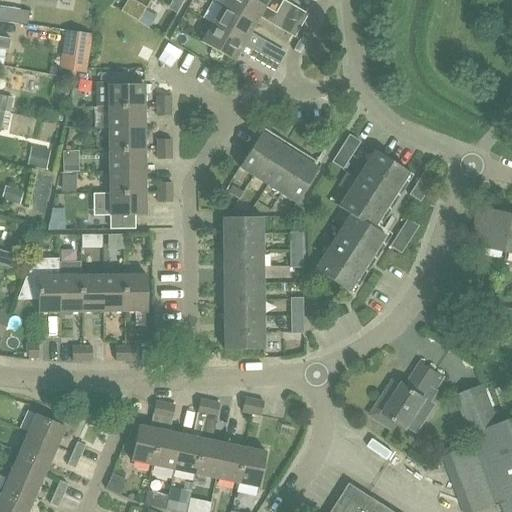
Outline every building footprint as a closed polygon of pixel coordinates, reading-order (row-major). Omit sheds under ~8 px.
[(221,7),(254,25),(264,7),(251,0),(215,0),(216,2),(222,5),(221,7)] [(282,3),(274,13),(287,20),(293,9),(282,3)] [(29,11),(29,10),(0,6),(0,20),(28,24),(34,25),(36,12),(29,11)] [(244,42),(254,25),(221,7),(211,24),(244,42)] [(145,8),(137,21),(149,28),(156,15),(145,8)] [(274,13),(269,22),(282,29),(287,20),(274,13)] [(201,41),(234,60),(244,42),(211,24),(201,41)] [(59,66),(86,73),(91,34),(64,30),(59,66)] [(0,47),(9,49),(10,38),(0,36),(0,47)] [(260,37),(254,48),(267,56),(273,44),(260,37)] [(267,56),(254,48),(249,58),(262,65),(267,56)] [(144,106),(144,83),(108,84),(108,105),(144,106)] [(155,95),(155,106),(172,105),(172,95),(155,95)] [(156,106),(156,116),(172,116),(172,105),(156,106)] [(108,107),(108,128),(144,127),(144,106),(108,107)] [(239,166),(268,184),(292,146),(263,127),(261,132),(239,166)] [(109,149),(144,149),(145,128),(108,128),(109,149)] [(343,169),(361,141),(349,134),(331,161),(343,169)] [(156,138),(157,148),(172,148),(172,138),(156,138)] [(296,202),(318,168),(321,164),(292,146),(268,184),(296,202)] [(109,171),(145,170),(144,149),(109,149),(109,171)] [(156,149),(157,159),(172,158),(172,149),(156,149)] [(409,172),(375,150),(366,165),(400,187),(409,172)] [(366,165),(357,178),(391,200),(400,187),(366,165)] [(420,201),(438,174),(427,166),(408,194),(420,201)] [(109,192),(145,192),(145,170),(109,171),(109,192)] [(357,178),(348,192),(382,214),(391,200),(357,178)] [(157,192),(173,192),(172,181),(157,182),(157,192)] [(109,193),(109,229),(135,229),(134,215),(145,214),(145,192),(109,193)] [(157,192),(156,202),(173,202),(173,192),(157,192)] [(348,192),(339,206),(385,236),(385,235),(373,227),(382,214),(348,192)] [(350,214),(341,227),(376,249),(385,236),(339,206),(338,207),(350,214)] [(485,246),(507,251),(511,229),(511,213),(480,207),(470,250),(483,253),(485,246)] [(222,217),(222,234),(262,233),(262,216),(222,217)] [(401,253),(419,225),(407,218),(389,246),(401,253)] [(341,227),(332,241),(367,263),(376,249),(341,227)] [(302,231),(289,231),(289,241),(302,241),(302,231)] [(222,234),(223,250),(262,250),(262,233),(222,234)] [(302,241),(289,241),(290,250),(302,250),(302,241)] [(332,241),(323,254),(358,277),(367,263),(332,241)] [(223,250),(223,267),(263,266),(262,250),(223,250)] [(290,250),(290,258),(303,259),(302,250),(290,250)] [(349,291),(358,277),(323,254),(314,269),(349,291)] [(290,259),(290,267),(303,267),(303,259),(290,259)] [(223,267),(223,283),(263,283),(263,266),(223,267)] [(146,274),(124,275),(125,311),(147,310),(146,274)] [(37,276),(37,312),(59,311),(59,275),(37,276)] [(81,275),(59,275),(59,311),(81,311),(81,275)] [(102,275),(81,275),(81,311),(103,311),(102,275)] [(124,275),(102,275),(103,311),(125,311),(124,275)] [(223,283),(223,300),(263,299),(263,283),(223,283)] [(303,297),(290,297),(290,306),(303,306),(304,306),(303,297)] [(223,300),(224,316),(263,315),(263,299),(223,300)] [(303,306),(290,306),(290,314),(303,314),(303,306)] [(0,335),(2,336),(10,316),(0,312),(0,335)] [(303,314),(290,315),(290,323),(303,323),(303,314)] [(224,316),(224,332),(264,332),(263,315),(224,316)] [(291,333),(304,334),(303,323),(290,323),(291,333)] [(224,349),(264,349),(264,332),(224,332),(224,349)] [(28,358),(39,358),(38,342),(27,342),(28,358)] [(72,362),(82,361),(82,345),(71,345),(72,362)] [(92,345),(82,345),(82,361),(92,361),(92,345)] [(115,361),(125,361),(125,345),(115,345),(115,361)] [(135,345),(125,345),(125,361),(136,361),(135,345)] [(435,391),(444,378),(421,363),(406,386),(403,384),(394,397),(384,391),(369,414),(392,430),(398,421),(407,428),(427,399),(426,398),(432,389),(435,391)] [(474,443),(442,456),(463,511),(476,511),(497,504),(499,511),(511,511),(511,417),(499,423),(484,384),(455,395),(474,443)] [(241,412),(251,414),(254,398),(244,396),(241,412)] [(203,432),(206,416),(210,400),(200,398),(196,414),(193,430),(203,432)] [(261,416),(264,400),(254,398),(251,414),(261,416)] [(152,416),(162,418),(165,402),(155,400),(152,416)] [(220,402),(210,400),(206,416),(216,418),(220,402)] [(172,420),(175,404),(165,402),(162,418),(172,420)] [(36,413),(27,433),(56,446),(65,426),(36,413)] [(130,460),(152,464),(160,429),(138,424),(130,460)] [(152,464),(173,469),(181,433),(160,429),(152,464)] [(173,469),(194,473),(202,438),(203,432),(193,430),(192,436),(181,433),(173,469)] [(27,433),(18,452),(48,465),(56,446),(27,433)] [(194,473),(216,478),(223,442),(202,438),(194,473)] [(77,441),(71,453),(80,457),(85,445),(77,441)] [(216,478),(237,482),(244,447),(223,442),(216,478)] [(259,487),(266,451),(244,447),(237,482),(259,487)] [(10,472),(39,485),(48,465),(18,452),(10,472)] [(71,453),(67,465),(75,468),(80,457),(71,453)] [(1,491),(31,504),(39,485),(10,472),(1,491)] [(60,480),(54,492),(63,495),(68,484),(60,480)] [(394,511),(349,483),(331,511),(394,511)] [(0,493),(0,511),(27,511),(31,504),(1,491),(0,493)] [(58,507),(63,495),(54,492),(50,504),(58,507)] [(184,511),(185,511),(187,505),(167,501),(165,508),(184,511)]
